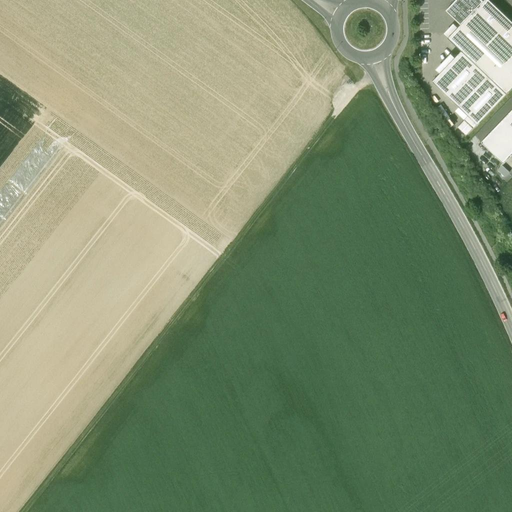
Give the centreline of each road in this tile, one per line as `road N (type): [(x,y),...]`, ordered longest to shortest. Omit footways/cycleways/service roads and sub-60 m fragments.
road 1 (track): [(25,511),(359,90),(400,79)]
road 2 (tertiary): [(423,158),(511,321)]
